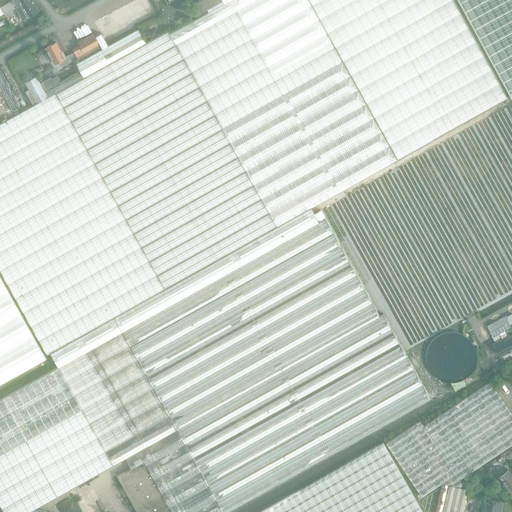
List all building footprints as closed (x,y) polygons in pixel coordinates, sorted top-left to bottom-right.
[(12,0),(0,7),(0,8),(3,13),(4,15),(15,8),(22,20),(39,10),(38,8),(32,0),(12,0)] [(0,270),(47,354),(50,352),(53,358),(58,366),(0,398),(0,504),(4,511),(26,511),(68,489),(125,458),(131,468),(144,461),(171,511),(225,511),(429,399),(382,315),(379,316),(325,218),(317,223),(313,215),(309,209),(309,208),(396,159),(507,98),(453,0),(229,0),(198,18),(172,33),(169,34),(167,31),(145,42),(138,28),(107,45),(106,43),(101,33),(95,37),(93,34),(78,42),(79,45),(72,49),(73,52),(74,52),(77,58),(79,61),(76,63),(80,72),(51,88),(45,92),(48,97),(36,103),(0,123),(0,270)] [(201,0),(191,6),(191,7),(198,18),(229,0),(201,0)] [(511,0),(458,0),(511,97),(511,0)] [(53,44),(45,48),(54,63),(59,60),(62,66),(77,58),(74,52),(73,52),(65,56),(62,51),(61,51),(56,42),(53,44)] [(0,276),(0,383),(45,358),(0,276)] [(505,316),(488,326),(493,336),(492,337),(495,342),(493,343),(500,356),(511,349),(511,336),(509,338),(505,330),(511,327),(505,316)] [(436,511),(442,511),(449,486),(459,488),(463,486),(460,480),(511,444),(511,415),(489,381),(423,426),(419,422),(385,445),(423,497),(442,485),(436,511)] [(422,511),(383,444),(266,511),(422,511)] [(131,468),(116,476),(136,511),(171,511),(144,461),(131,468)] [(511,488),(511,469),(510,467),(507,470),(498,478),(509,491),(511,488)] [(463,511),(468,490),(459,488),(449,486),(442,511),(463,511)] [(499,511),(501,503),(485,499),(482,511),(499,511)]
